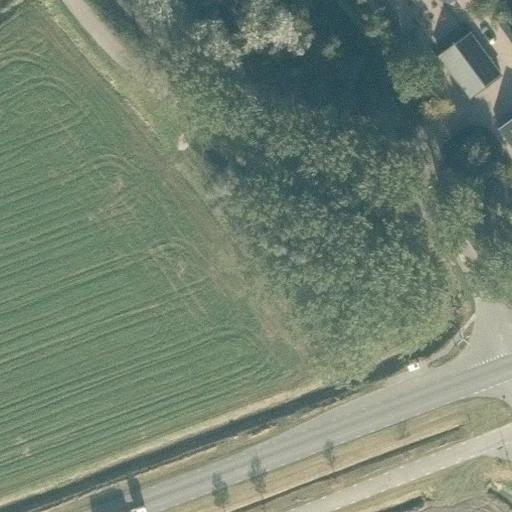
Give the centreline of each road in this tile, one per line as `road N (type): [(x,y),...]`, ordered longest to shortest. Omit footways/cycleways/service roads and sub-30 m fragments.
road 1 (unclassified): [(507,365),(470,263),(429,213),(368,177),(199,110),(125,61),(74,0)]
road 2 (primary): [(116,511),(507,365)]
road 3 (unclassified): [(308,511),(511,432)]
